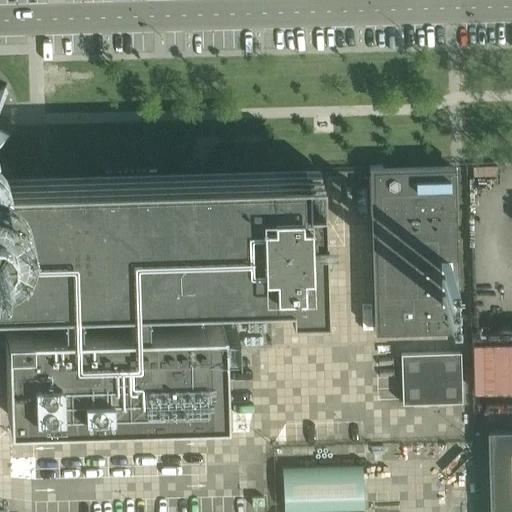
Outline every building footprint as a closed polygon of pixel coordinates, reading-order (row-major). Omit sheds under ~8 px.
[(455,164),(370,166),(375,332),(459,329),(455,164)] [(0,178),(0,301),(287,293),(288,306),(324,305),(320,169),(0,178)] [(340,202),(339,177),(327,177),(328,202),(340,202)] [(220,303),(5,310),(8,415),(224,408),(220,303)] [(460,351),(401,353),(402,404),(462,402),(460,351)] [(511,511),(511,427),(491,428),(493,511),(511,511)] [(362,465),(282,468),(284,511),(363,509),(362,465)]
